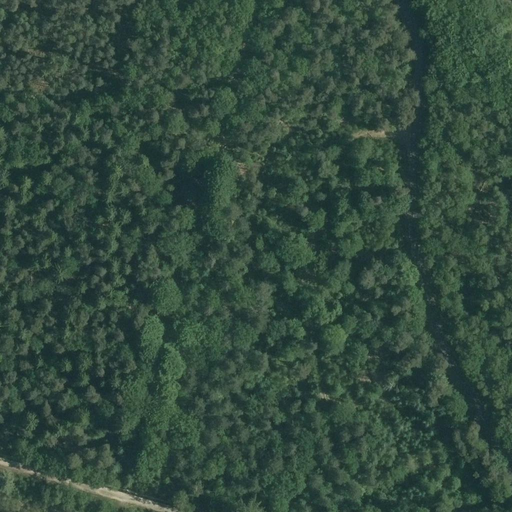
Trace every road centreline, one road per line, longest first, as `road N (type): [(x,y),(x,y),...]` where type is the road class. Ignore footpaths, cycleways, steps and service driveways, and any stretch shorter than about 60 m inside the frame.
road 1 (track): [(115,511),(253,0)]
road 2 (unclassified): [(511,463),(445,350),(420,274),(411,185),(417,56),(402,0)]
road 3 (unclassified): [(169,511),(0,462)]
